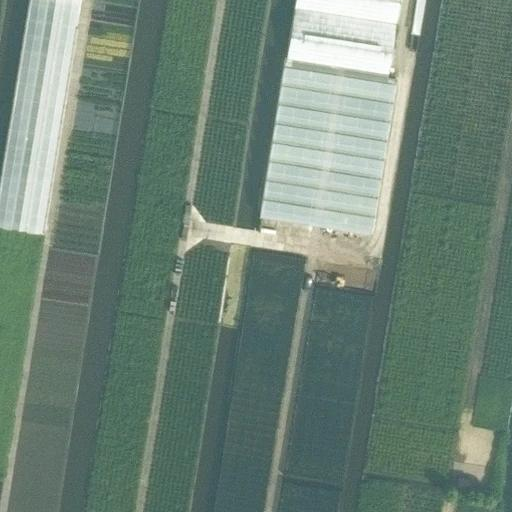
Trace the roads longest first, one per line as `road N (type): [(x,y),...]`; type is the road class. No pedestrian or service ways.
road 1 (unknown): [(416,0),(380,214),(319,227),(271,511)]
road 2 (unknown): [(511,174),(469,438)]
